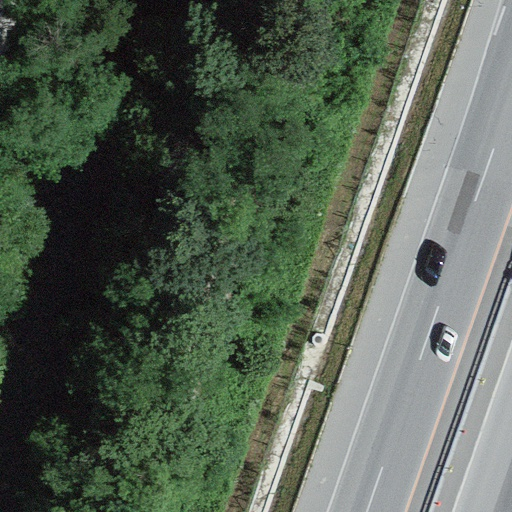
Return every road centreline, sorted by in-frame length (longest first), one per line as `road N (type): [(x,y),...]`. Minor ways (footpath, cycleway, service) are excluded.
road 1 (track): [(130,511),(189,368),(299,0)]
road 2 (motorway): [(511,94),(365,511)]
